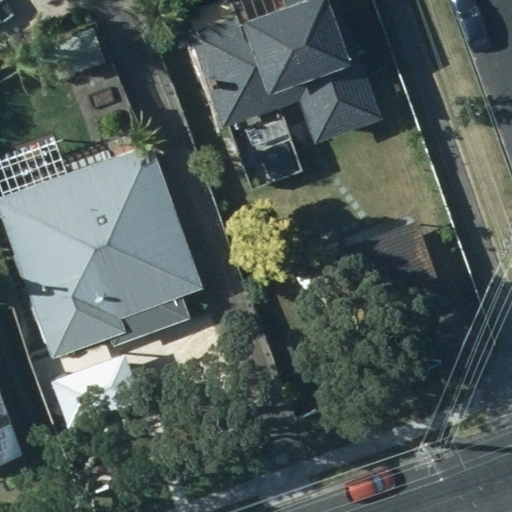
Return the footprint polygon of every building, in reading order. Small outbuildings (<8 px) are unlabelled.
[(385,122),(341,0),(223,0),(189,12),(197,33),(191,36),(224,128),(233,125),(245,156),(290,141),(280,110),(302,103),(318,146),(385,122)] [(47,43),(59,81),(107,62),(95,25),(47,43)] [(151,143),(0,196),(0,204),(54,362),(113,342),(115,349),(170,331),(179,305),(178,297),(204,290),(151,143)] [(387,328),(409,279),(349,253),(328,303),(387,328)] [(0,466),(26,458),(0,383),(0,466)]
